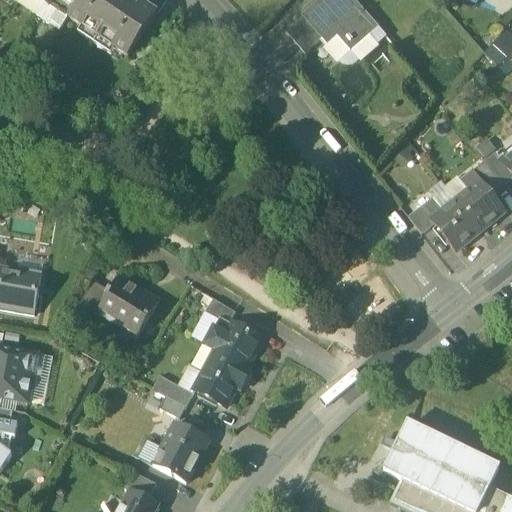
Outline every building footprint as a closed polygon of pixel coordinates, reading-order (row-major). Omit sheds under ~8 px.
[(50,0),(46,7),(68,21),(82,0),(50,0)] [(82,0),(68,21),(98,41),(125,0),(82,0)] [(131,0),(125,0),(98,41),(128,61),(157,17),(131,0)] [(351,0),(325,0),(304,18),(314,30),(323,41),(324,42),(339,29),(355,49),(378,29),(351,0)] [(304,18),(286,34),(296,45),(314,30),(304,18)] [(355,49),(339,29),(324,42),(324,43),(344,66),(346,66),(348,67),(350,66),(353,65),(384,37),(378,29),(355,49)] [(314,30),(296,45),(306,56),(323,41),(314,30)] [(511,34),(510,32),(484,52),(502,75),(511,67),(511,34)] [(504,164),(497,156),(487,165),(489,169),(504,187),(511,181),(511,176),(503,165),(504,164)] [(511,157),(504,164),(503,165),(511,176),(511,157)] [(489,169),(477,178),(482,184),(492,197),(504,187),(489,169)] [(477,178),(474,174),(462,184),(469,193),(456,204),(481,235),(506,215),(492,197),(482,184),(477,178)] [(456,204),(443,214),(433,201),(418,213),(432,230),(435,228),(456,254),(481,235),(456,204)] [(418,213),(408,221),(422,238),(432,230),(418,213)] [(0,270),(0,311),(34,317),(41,277),(0,270)] [(160,305),(119,280),(110,295),(106,301),(107,302),(100,313),(101,313),(124,327),(122,330),(138,340),(160,305)] [(110,295),(94,285),(86,298),(98,305),(91,316),(97,320),(101,313),(100,313),(107,302),(106,301),(110,295)] [(213,302),(205,297),(201,306),(208,311),(213,302)] [(86,298),(73,319),(85,326),(91,316),(98,305),(86,298)] [(235,316),(213,302),(208,311),(205,316),(219,323),(220,321),(229,326),(235,316)] [(205,316),(192,340),(206,348),(206,347),(220,355),(248,370),(262,344),(229,326),(220,321),(219,323),(205,316)] [(43,361),(0,353),(0,398),(2,399),(28,404),(33,379),(39,380),(43,363),(43,361)] [(202,376),(188,369),(178,388),(193,396),(195,393),(226,410),(248,370),(220,355),(212,370),(207,367),(202,376)] [(178,388),(160,379),(152,393),(166,401),(185,411),(193,396),(178,388)] [(185,411),(166,401),(160,412),(179,422),(185,411)] [(0,412),(0,424),(10,426),(12,414),(0,412)] [(0,424),(0,475),(12,459),(8,457),(11,441),(15,442),(18,427),(10,426),(0,424)] [(501,470),(408,425),(392,457),(384,473),(403,482),(391,505),(405,511),(511,511),(511,501),(491,492),(501,470)] [(207,445),(176,428),(154,469),(186,486),(207,445)] [(156,488),(134,476),(125,493),(130,496),(131,495),(147,503),(156,488)] [(130,496),(121,511),(155,511),(157,509),(147,503),(131,495),(130,496)]
